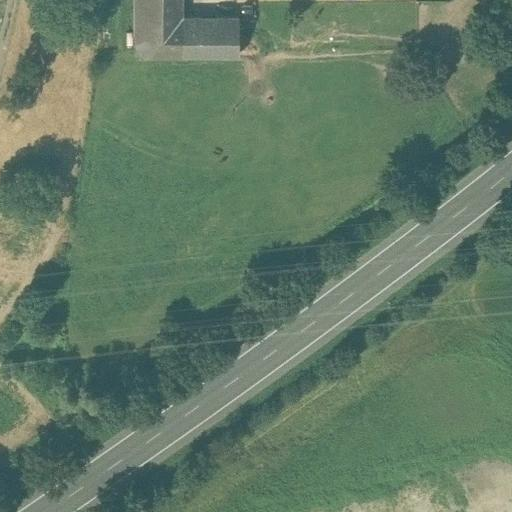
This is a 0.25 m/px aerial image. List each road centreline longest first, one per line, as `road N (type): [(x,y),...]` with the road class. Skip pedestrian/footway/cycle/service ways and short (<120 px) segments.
road 1 (primary): [(511,166),(235,377),(36,511)]
road 2 (track): [(144,511),(511,238)]
